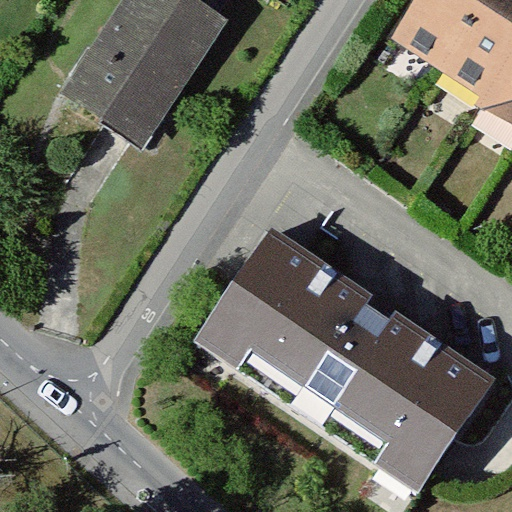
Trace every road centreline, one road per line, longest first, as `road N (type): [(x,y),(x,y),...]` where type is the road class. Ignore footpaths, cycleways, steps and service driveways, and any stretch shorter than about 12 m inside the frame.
road 1 (residential): [(345,0),(80,410)]
road 2 (residential): [(80,410),(180,511)]
